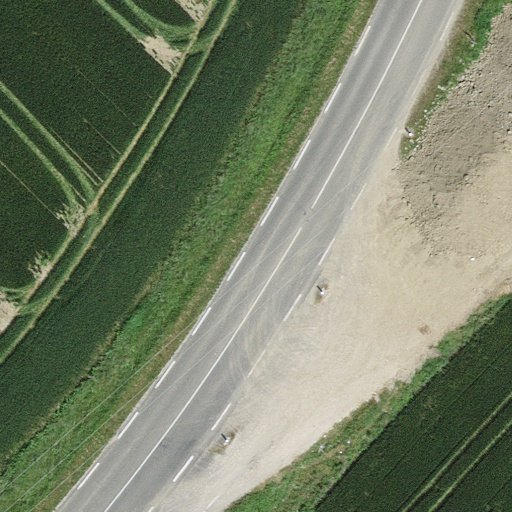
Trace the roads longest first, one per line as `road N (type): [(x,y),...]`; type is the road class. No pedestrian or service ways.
road 1 (tertiary): [(116,511),(248,335),(356,154),(433,0)]
road 2 (track): [(140,486),(360,366),(511,242)]
road 3 (track): [(360,366),(337,454),(286,511)]
